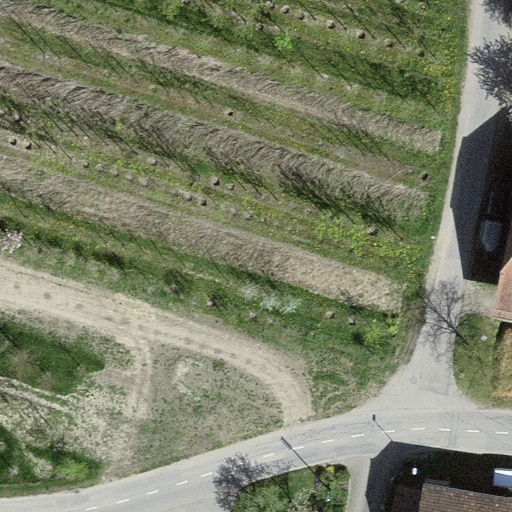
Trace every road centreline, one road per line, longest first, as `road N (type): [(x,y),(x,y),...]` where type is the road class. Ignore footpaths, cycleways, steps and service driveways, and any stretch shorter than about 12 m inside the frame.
road 1 (unclassified): [(415,431),(459,218),(489,0)]
road 2 (track): [(298,447),(286,379),(262,360),(0,284)]
road 3 (residential): [(69,511),(298,447),(415,431)]
